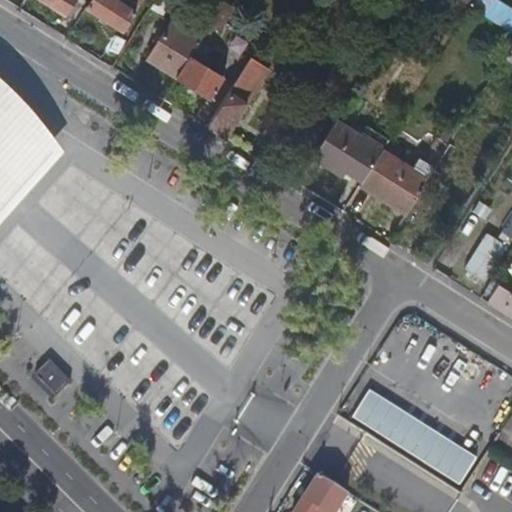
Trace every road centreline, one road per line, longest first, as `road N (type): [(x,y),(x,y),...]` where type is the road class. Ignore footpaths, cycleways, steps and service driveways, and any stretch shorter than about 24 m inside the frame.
road 1 (residential): [(393,275),(0,21)]
road 2 (residential): [(246,511),(393,275)]
road 3 (residential): [(393,275),(511,350)]
